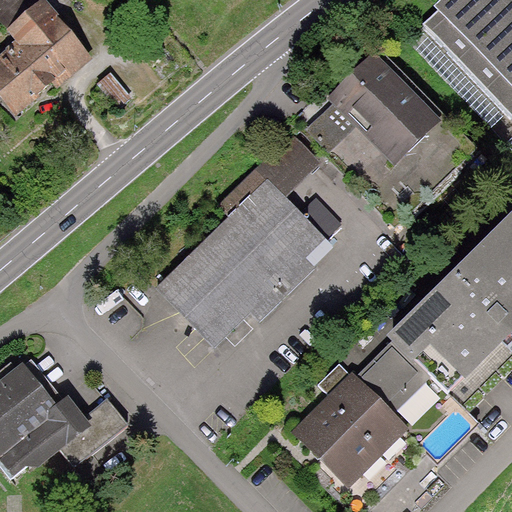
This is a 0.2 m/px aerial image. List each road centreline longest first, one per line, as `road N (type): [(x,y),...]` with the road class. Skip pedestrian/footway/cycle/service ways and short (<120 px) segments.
road 1 (residential): [(49,301),(127,239),(271,79),(279,55),(271,43)]
road 2 (primary): [(271,43),(0,270)]
road 3 (residential): [(256,511),(49,301)]
